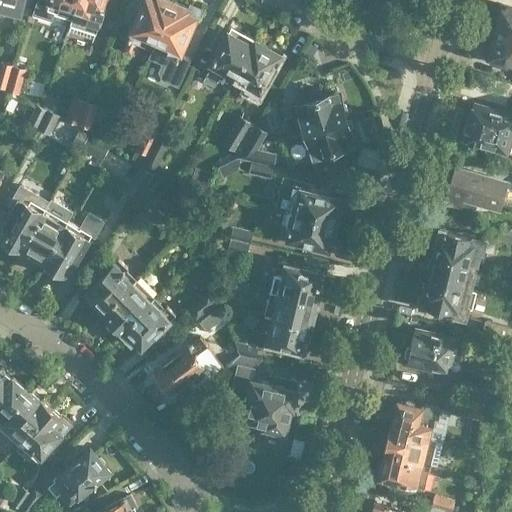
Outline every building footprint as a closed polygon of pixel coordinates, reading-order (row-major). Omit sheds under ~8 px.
[(0,0),(0,12),(21,17),(24,0),(0,0)] [(71,17),(76,0),(37,0),(33,13),(50,19),(52,11),(71,17)] [(76,0),(71,17),(73,18),(68,34),(93,42),(104,7),(101,6),(103,0),(76,0)] [(151,50),(173,2),(168,0),(140,0),(138,4),(141,6),(121,51),(127,53),(130,48),(134,50),(137,44),(151,50)] [(173,2),(151,50),(148,56),(163,63),(159,71),(162,78),(177,85),(187,61),(178,57),(191,27),(193,28),(198,18),(185,13),(187,8),(173,2)] [(511,10),(501,7),(494,32),(511,36),(511,10)] [(511,36),(494,32),(487,57),(511,63),(511,36)] [(232,81),(254,43),(238,34),(236,37),(228,33),(207,69),(209,70),(204,79),(214,85),(220,74),(232,81)] [(254,43),(232,81),(245,87),(244,89),(255,95),(275,59),(267,54),(269,51),(254,43)] [(0,65),(0,85),(7,87),(13,64),(1,61),(0,65)] [(13,64),(7,87),(21,91),(27,68),(13,64)] [(292,115),(284,117),(290,135),(306,130),(346,118),(338,92),(289,107),(292,115)] [(66,119),(77,123),(86,99),(74,95),(72,99),(65,96),(60,109),(68,112),(66,119)] [(86,99),(77,123),(91,129),(100,105),(86,99)] [(28,121),(38,127),(47,108),(38,103),(28,121)] [(511,110),(510,116),(472,105),(468,120),(466,119),(462,134),(467,141),(480,145),(481,143),(487,145),(486,150),(505,155),(511,132),(511,131),(511,110)] [(47,108),(38,127),(50,133),(60,115),(47,108)] [(224,143),(234,149),(250,122),(239,115),(224,143)] [(346,118),(306,130),(310,144),(306,146),(310,157),(354,144),(346,118)] [(267,132),(250,122),(234,149),(239,152),(246,154),(257,147),(267,132)] [(148,125),(131,158),(143,164),(144,162),(160,131),(148,125)] [(160,131),(144,162),(156,168),(172,137),(160,131)] [(83,144),(89,148),(94,139),(88,135),(83,144)] [(242,157),(273,165),(275,153),(257,147),(246,154),(239,152),(237,156),(242,157)] [(242,157),(240,166),(251,169),(250,172),(270,177),(273,165),(242,157)] [(130,184),(140,191),(153,173),(143,166),(130,184)] [(198,167),(194,178),(209,184),(213,173),(198,167)] [(464,198),(500,208),(507,182),(457,167),(449,193),(451,194),(449,203),(461,207),(464,198)] [(142,191),(153,200),(164,184),(157,171),(142,191)] [(270,203),(269,207),(285,211),(337,224),(341,208),(338,207),(340,197),(306,189),(308,183),(283,177),(275,204),(270,203)] [(5,225),(0,232),(0,235),(9,241),(7,244),(19,251),(42,211),(49,199),(20,182),(7,206),(12,209),(3,224),(5,225)] [(42,211),(19,251),(42,265),(65,224),(68,220),(73,212),(50,198),(49,199),(42,211)] [(204,210),(193,222),(201,231),(213,219),(204,210)] [(337,224),(285,211),(279,236),(327,248),(330,238),(333,239),(337,224)] [(65,224),(42,265),(54,272),(56,269),(66,275),(72,264),(73,265),(91,234),(94,236),(103,221),(88,212),(80,226),(68,220),(65,224)] [(230,235),(251,242),(255,229),(233,223),(230,235)] [(498,237),(511,240),(511,227),(501,225),(498,237)] [(432,242),(431,248),(433,252),(433,254),(482,267),(486,251),(493,252),(497,237),(485,234),(483,239),(439,228),(436,240),(432,242)] [(251,242),(230,235),(226,248),(248,254),(251,242)] [(428,259),(426,265),(429,269),(426,279),(471,290),(471,289),(473,282),(479,283),(483,267),(482,267),(433,254),(432,256),(428,259)] [(90,301),(102,313),(132,281),(123,272),(127,268),(117,258),(92,283),(93,284),(85,291),(93,299),(90,301)] [(277,260),(270,289),(317,300),(318,296),(322,294),(323,288),(321,285),(320,285),(324,271),(277,260)] [(423,293),(420,305),(464,317),(467,306),(472,307),(477,290),(471,289),(471,290),(426,279),(426,280),(422,283),(420,289),(423,293)] [(132,281),(102,313),(110,321),(108,323),(116,332),(118,330),(120,331),(151,300),(132,281)] [(210,313),(200,321),(221,305),(217,300),(225,294),(216,284),(188,306),(196,317),(207,309),(210,313)] [(317,300),(270,289),(263,314),(310,326),(317,300)] [(151,300),(120,331),(131,343),(135,339),(142,346),(156,332),(175,314),(166,305),(161,310),(151,300)] [(221,305),(200,321),(206,330),(227,313),(221,305)] [(260,330),(256,345),(265,347),(275,349),(276,346),(304,353),(307,339),(308,339),(311,337),(313,331),(311,327),(310,327),(310,326),(263,314),(260,330)] [(511,326),(485,320),(482,333),(511,340),(511,326)] [(406,346),(404,355),(408,358),(407,361),(447,370),(449,363),(454,364),(458,349),(464,351),(467,340),(454,338),(454,339),(414,330),(411,344),(406,346)] [(154,370),(170,391),(203,366),(194,355),(206,346),(199,336),(154,370)] [(239,355),(262,361),(262,359),(256,358),(259,346),(236,341),(240,354),(239,355)] [(239,355),(225,368),(253,375),(252,378),(247,398),(250,399),(249,402),(246,401),(242,403),(241,408),(243,413),(246,415),(245,419),(262,423),(262,427),(266,428),(265,430),(268,433),(276,435),(280,433),(280,431),(284,432),(290,408),(293,409),(298,390),(296,389),(298,381),(272,374),(270,382),(257,379),(262,361),(239,355)] [(0,371),(0,415),(4,419),(29,391),(13,377),(12,379),(2,369),(0,371)] [(480,377),(476,391),(496,396),(499,382),(480,377)] [(29,391),(4,419),(2,421),(13,431),(10,435),(18,442),(22,439),(50,406),(33,392),(29,391)] [(459,413),(480,419),(484,406),(463,399),(459,413)] [(392,420),(389,430),(429,440),(443,443),(452,410),(442,407),(423,402),(422,406),(398,400),(397,404),(393,404),(391,412),(394,415),(393,420),(392,420)] [(50,406),(22,439),(32,447),(29,451),(38,460),(61,433),(60,432),(68,422),(50,406)] [(384,441),(382,447),(384,451),(384,453),(429,464),(438,466),(443,443),(429,440),(389,430),(387,439),(384,441)] [(90,449),(55,477),(56,479),(49,484),(57,494),(62,490),(71,500),(77,496),(79,498),(110,473),(90,449)] [(379,463),(377,471),(380,474),(379,477),(424,488),(429,464),(384,453),(382,458),(384,459),(383,463),(379,463)] [(23,486),(13,500),(22,506),(32,492),(23,486)] [(32,492),(22,506),(29,511),(43,492),(36,486),(32,492)] [(444,510),(444,511),(448,511),(451,511),(456,499),(435,493),(432,506),(444,510)] [(102,511),(136,511),(134,507),(136,506),(130,494),(115,502),(116,503),(103,510),(104,511),(102,511)] [(0,495),(0,509),(9,508),(8,495),(0,495)] [(406,511),(374,502),(370,511),(406,511)]
